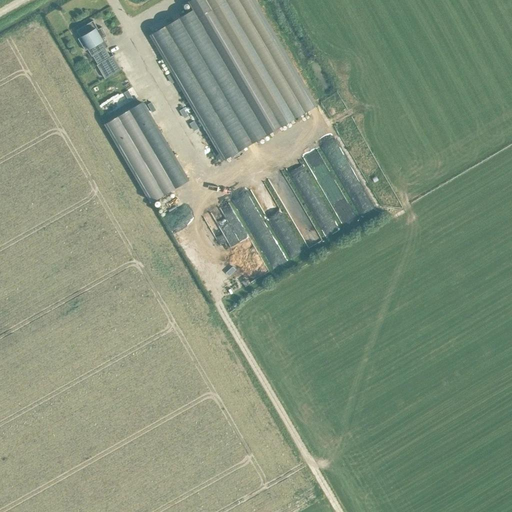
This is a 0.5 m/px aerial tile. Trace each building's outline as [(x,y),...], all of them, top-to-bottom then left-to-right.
[(253,0),(188,0),(194,9),(153,33),(226,158),(315,105),(253,0)] [(92,56),(100,51),(109,46),(104,37),(107,35),(102,27),(99,29),(93,20),(77,30),(81,36),(78,38),(85,50),(88,49),(92,56)] [(114,55),(105,59),(97,64),(105,78),(122,68),(114,55)] [(108,123),(153,200),(187,180),(142,103),(108,123)] [(313,155),(317,163),(330,156),(326,148),(313,155)] [(220,207),(231,228),(239,224),(242,230),(250,226),(245,216),(237,220),(231,209),(239,204),(237,199),(220,207)] [(227,238),(232,236),(215,210),(211,212),(227,238)] [(240,278),(242,284),(249,282),(247,276),(240,278)]
